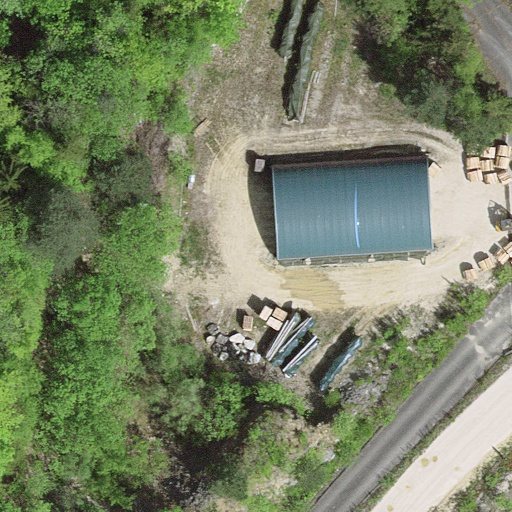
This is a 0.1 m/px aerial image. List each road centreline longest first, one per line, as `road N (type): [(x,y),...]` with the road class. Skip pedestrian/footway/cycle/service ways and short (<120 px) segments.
road 1 (track): [(327,511),(511,318)]
road 2 (track): [(511,389),(407,511)]
